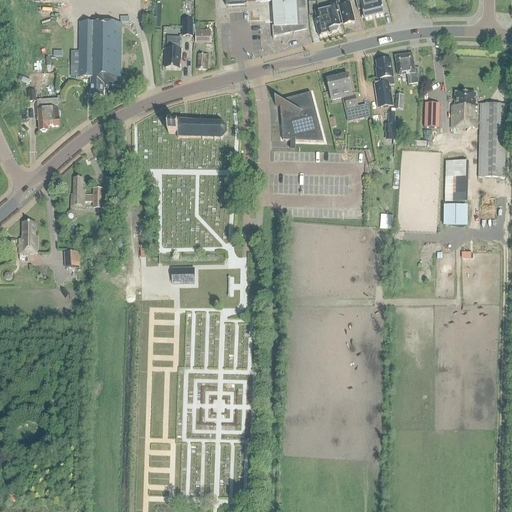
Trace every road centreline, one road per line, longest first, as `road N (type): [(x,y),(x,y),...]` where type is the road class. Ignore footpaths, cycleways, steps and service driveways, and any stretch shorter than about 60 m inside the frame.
road 1 (tertiary): [(26,193),(83,139),(141,106),(255,70)]
road 2 (track): [(505,247),(499,511)]
road 3 (tertiary): [(255,70),(414,34),(488,33)]
road 4 (residential): [(255,70),(264,118),(260,199)]
